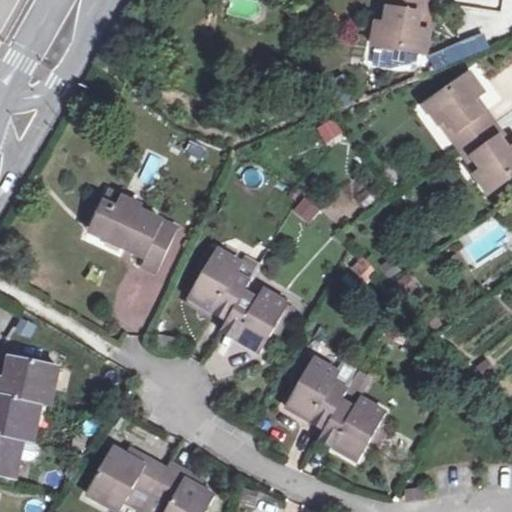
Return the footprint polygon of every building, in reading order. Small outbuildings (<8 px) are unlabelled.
[(254,0),(229,0),(227,16),(262,23),(265,2),(254,0)] [(431,30),(424,29),(418,27),(421,12),(427,13),(429,5),(429,0),(392,0),(389,23),(379,21),(375,44),(377,44),(421,51),(427,52),(431,30)] [(389,23),(392,0),(382,0),(379,21),(389,23)] [(424,29),(427,13),(421,12),(418,27),(424,29)] [(421,51),(377,44),(374,60),(393,63),(420,56),(421,51)] [(498,120),(489,107),(484,111),(476,98),(481,95),(487,91),(481,83),(474,73),(431,103),(444,122),(452,117),(469,141),(498,120)] [(484,111),(489,107),(481,95),(476,98),(484,111)] [(452,117),(444,122),(461,147),(469,141),(452,117)] [(334,120),(317,130),(325,145),(343,134),(334,120)] [(498,120),(469,141),(487,167),(479,173),(494,193),(511,180),(511,149),(503,137),(508,133),(498,120)] [(175,136),(161,128),(155,139),(169,146),(175,136)] [(511,149),(511,138),(508,133),(503,137),(511,149)] [(487,167),(469,141),(461,147),(479,173),(487,167)] [(113,191),(108,204),(120,209),(126,197),(113,191)] [(147,207),(126,197),(120,209),(108,204),(97,228),(128,242),(125,249),(134,253),(148,260),(145,267),(161,275),(182,229),(144,212),(147,207)] [(303,199),(293,213),(310,226),(321,212),(303,199)] [(93,235),(125,249),(128,242),(97,228),(93,235)] [(221,279),(231,259),(204,246),(181,293),(185,295),(205,306),(207,307),(209,302),(223,309),(235,286),(221,279)] [(237,248),(231,259),(221,279),(235,286),(241,274),(250,255),(237,248)] [(456,255),(449,260),(454,268),(462,262),(456,255)] [(366,286),(377,272),(360,259),(349,272),(366,286)] [(387,284),(401,275),(391,261),(378,271),(387,284)] [(255,281),(241,274),(235,286),(249,293),(255,281)] [(407,276),(394,285),(410,306),(423,296),(407,276)] [(221,314),(218,318),(232,325),(230,329),(257,343),(267,324),(281,294),(255,281),(249,293),(235,286),(223,309),(221,314)] [(289,298),(281,294),(267,324),(275,328),(289,298)] [(199,316),(205,306),(185,295),(180,306),(184,308),(199,316)] [(221,314),(223,309),(209,302),(207,307),(221,314)] [(232,325),(218,318),(216,323),(224,326),(230,329),(232,325)] [(207,366),(233,383),(250,356),(224,339),(207,366)] [(325,407),(336,386),(322,379),(332,357),(307,344),(283,393),(293,398),(308,406),(311,400),(325,407)] [(322,379),(336,386),(351,354),(337,348),(332,357),(322,379)] [(362,360),(351,354),(336,386),(347,391),(353,379),(362,360)] [(51,409),(55,391),(51,390),(54,368),(11,359),(8,381),(0,379),(0,479),(14,482),(18,462),(23,462),(26,446),(34,447),(38,430),(33,428),(38,407),(42,408),(51,409)] [(51,390),(55,391),(59,369),(54,368),(51,390)] [(322,413),(319,418),(331,425),(329,430),(339,435),(356,444),(367,422),(372,412),(381,393),(353,379),(347,391),(336,386),(325,407),(322,413)] [(311,400),(308,406),(322,413),(325,407),(311,400)] [(33,428),(38,430),(42,408),(38,407),(33,428)] [(381,416),(372,412),(367,422),(375,426),(381,416)] [(331,425),(319,418),(317,424),(329,430),(331,425)] [(34,447),(26,446),(23,462),(34,464),(37,462),(40,449),(34,447)] [(111,500),(106,508),(114,511),(122,511),(127,502),(144,511),(145,511),(154,496),(158,488),(167,472),(149,462),(145,470),(127,458),(114,451),(92,489),(111,500)] [(145,470),(149,462),(139,456),(130,452),(127,458),(145,470)] [(18,462),(14,482),(19,483),(23,462),(18,462)] [(167,472),(158,488),(177,500),(173,507),(170,511),(210,511),(218,498),(207,492),(187,481),(190,473),(172,463),(167,472)] [(187,481),(207,492),(211,485),(198,478),(190,473),(187,481)] [(419,475),(403,476),(404,487),(419,485),(419,475)] [(177,500),(158,488),(154,496),(173,507),(177,500)] [(111,500),(92,489),(88,497),(106,508),(111,500)]
